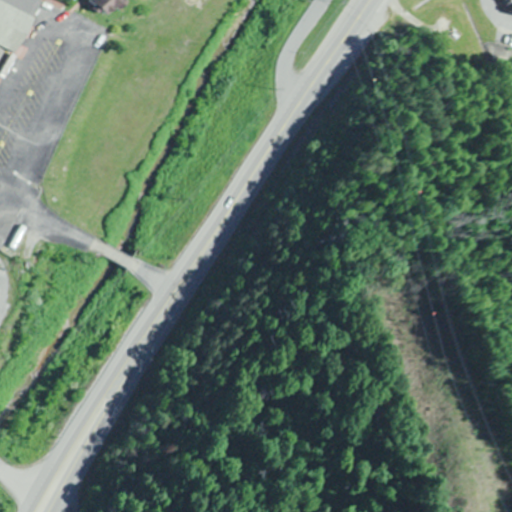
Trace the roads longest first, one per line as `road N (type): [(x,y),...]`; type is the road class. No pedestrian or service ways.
road 1 (secondary): [(43,511),(141,346),(369,0)]
road 2 (residential): [(300,100),(283,86),(283,59),(327,0)]
